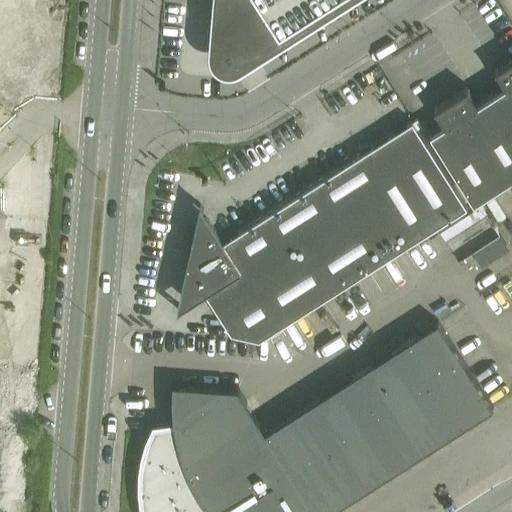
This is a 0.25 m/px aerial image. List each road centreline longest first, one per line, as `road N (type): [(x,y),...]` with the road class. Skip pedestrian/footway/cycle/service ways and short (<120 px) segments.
road 1 (secondary): [(92,108),(61,511)]
road 2 (secondary): [(88,511),(120,109)]
road 3 (unclassified): [(120,109),(249,113),(427,0)]
